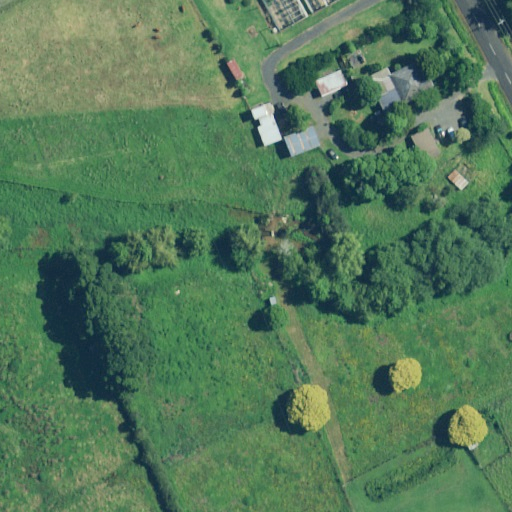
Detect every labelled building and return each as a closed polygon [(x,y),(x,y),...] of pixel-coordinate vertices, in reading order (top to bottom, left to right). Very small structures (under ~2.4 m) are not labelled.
[(337,0),(261,0),(279,32),(337,0)] [(419,81),(411,63),(388,74),(385,68),(366,77),(383,113),(433,89),(428,77),(419,81)] [(346,85),(339,70),(314,82),(320,97),(346,85)] [(266,114),(263,105),(248,111),(252,120),(266,114)] [(280,140),(271,117),(259,122),(261,126),(256,127),(263,146),(280,140)] [(319,146),(311,127),(282,138),(289,157),(319,146)] [(439,153),(424,129),(411,137),(427,161),(439,153)] [(343,158),(332,141),(322,147),(332,165),(343,158)] [(468,182),(456,172),(448,180),(461,191),(468,182)]
